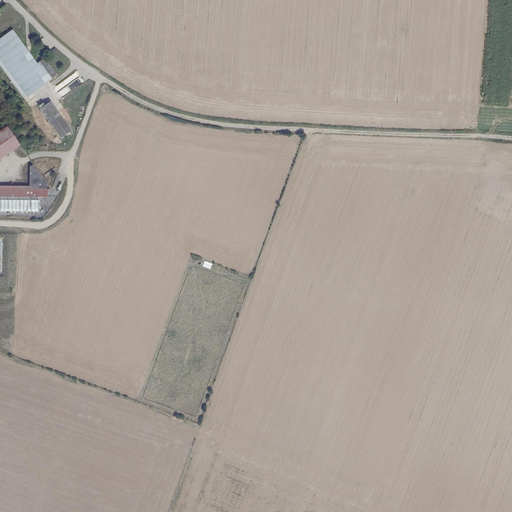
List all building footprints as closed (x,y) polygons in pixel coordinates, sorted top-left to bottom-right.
[(35,64),(11,30),(0,37),(0,67),(22,99),(55,75),(43,58),(35,64)] [(59,99),(71,89),(68,85),(56,94),(59,99)] [(59,138),(69,131),(48,102),(38,109),(59,138)] [(0,157),(14,147),(3,130),(0,132),(0,157)] [(28,188),(0,188),(0,210),(37,211),(37,196),(45,196),(45,185),(47,185),(31,163),(27,166),(28,188)] [(211,269),(213,264),(205,261),(203,266),(211,269)]
